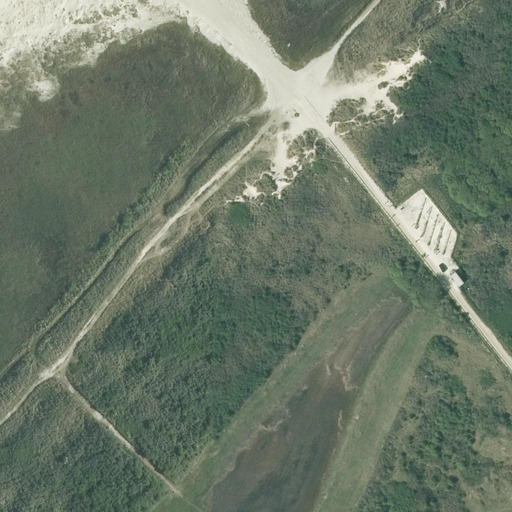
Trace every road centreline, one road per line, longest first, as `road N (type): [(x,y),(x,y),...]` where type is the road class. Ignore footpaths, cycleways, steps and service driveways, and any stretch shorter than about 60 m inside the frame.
road 1 (track): [(0,420),(300,98),(376,0)]
road 2 (track): [(511,367),(300,98),(199,0)]
road 3 (track): [(0,377),(103,271),(204,148),(286,85)]
